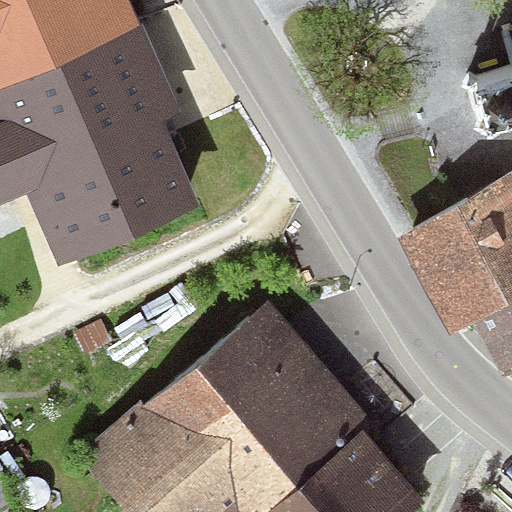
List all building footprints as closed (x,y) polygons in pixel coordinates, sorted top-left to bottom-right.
[(0,0),(0,87),(143,25),(132,0),(0,0)] [(0,205),(28,193),(60,266),(201,204),(164,122),(182,114),(143,25),(0,87),(0,205)] [(511,26),(503,29),(511,61),(511,83),(481,93),(493,132),(511,126),(511,26)] [(511,172),(398,238),(451,334),(476,322),(504,376),(511,373),(511,172)] [(412,511),(425,501),(362,428),(371,418),(270,301),(145,404),(143,400),(78,455),(128,511),(412,511)]
